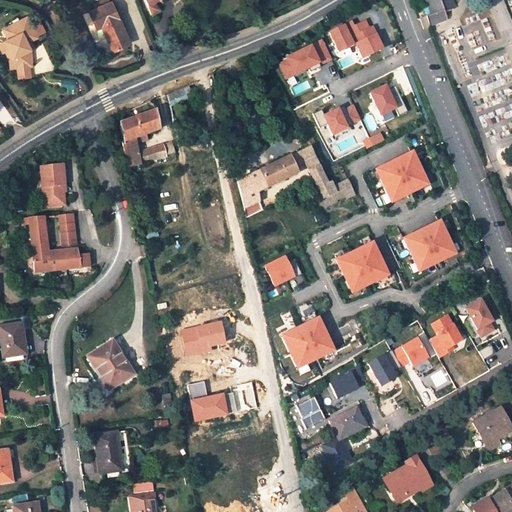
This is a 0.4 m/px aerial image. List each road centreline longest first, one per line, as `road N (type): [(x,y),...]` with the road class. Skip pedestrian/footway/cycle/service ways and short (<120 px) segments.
road 1 (residential): [(83,110),(124,227),(105,281),(57,329),(77,511)]
road 2 (residential): [(469,189),(399,222),(367,218),(315,243),(309,254),(339,313),(391,295),(407,301),(494,255)]
road 3 (tertiary): [(83,110),(335,0)]
road 4 (residential): [(416,50),(469,189)]
road 5 (unknown): [(511,361),(401,422)]
